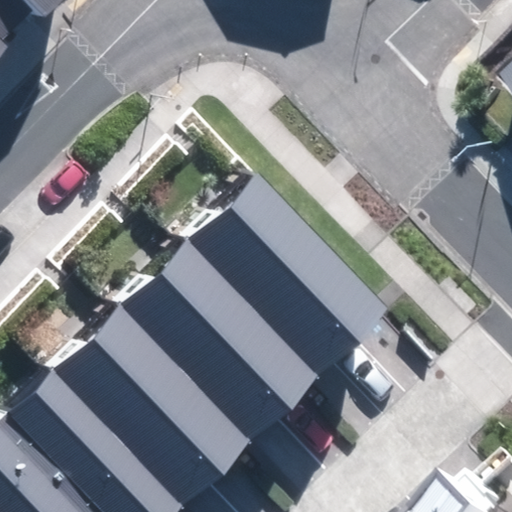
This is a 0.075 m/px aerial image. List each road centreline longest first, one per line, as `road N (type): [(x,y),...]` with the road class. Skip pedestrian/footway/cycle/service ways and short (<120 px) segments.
road 1 (residential): [(288,511),(511,298)]
road 2 (residential): [(343,73),(511,249)]
road 3 (residential): [(149,0),(0,153)]
